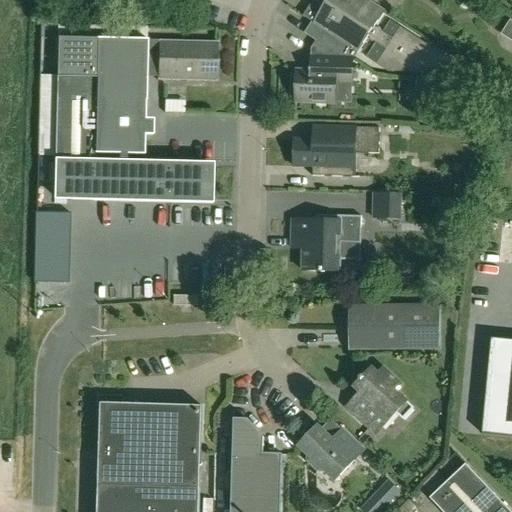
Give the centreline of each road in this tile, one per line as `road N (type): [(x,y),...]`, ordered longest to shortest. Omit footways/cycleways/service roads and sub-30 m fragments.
road 1 (residential): [(313,399),(251,328),(263,0)]
road 2 (unclassified): [(89,337),(65,344),(47,370),(44,511)]
